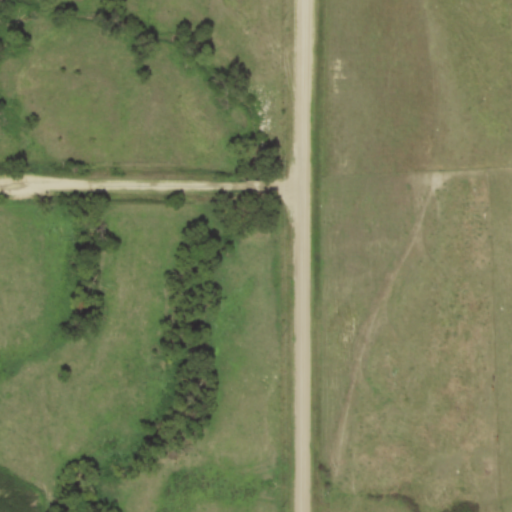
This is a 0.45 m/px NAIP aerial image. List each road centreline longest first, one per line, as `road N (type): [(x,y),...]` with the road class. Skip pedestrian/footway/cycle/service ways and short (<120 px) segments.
road 1 (residential): [(302,511),(304,0)]
road 2 (residential): [(0,185),(302,185)]
